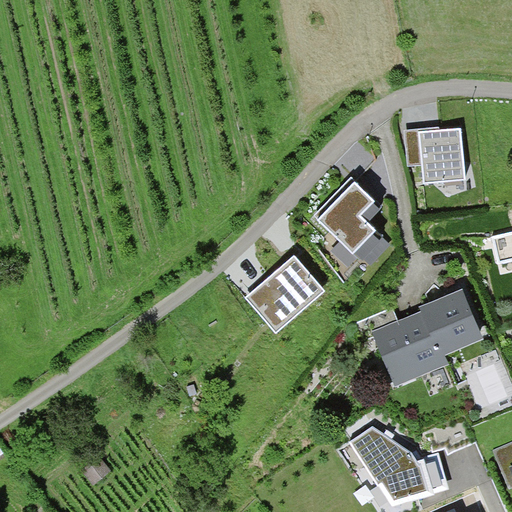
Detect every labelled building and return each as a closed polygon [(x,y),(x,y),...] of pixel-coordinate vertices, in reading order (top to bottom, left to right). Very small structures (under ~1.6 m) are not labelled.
[(440,126),(405,129),(408,165),(420,164),(422,184),(467,180),(462,127),(440,129),(440,126)] [(355,180),(317,219),(359,259),(383,234),(369,220),(382,207),(355,180)] [(511,229),(491,234),(499,274),(511,271),(511,229)] [(294,248),(237,296),(273,338),(330,289),(294,248)] [(457,292),(363,332),(388,389),(437,368),(433,357),(477,339),(457,292)] [(371,421),(347,441),(395,511),(457,489),(444,442),(420,451),(371,421)] [(511,443),(494,451),(510,489),(511,487),(511,443)] [(95,452),(78,466),(93,485),(111,471),(107,466),(95,452)]
